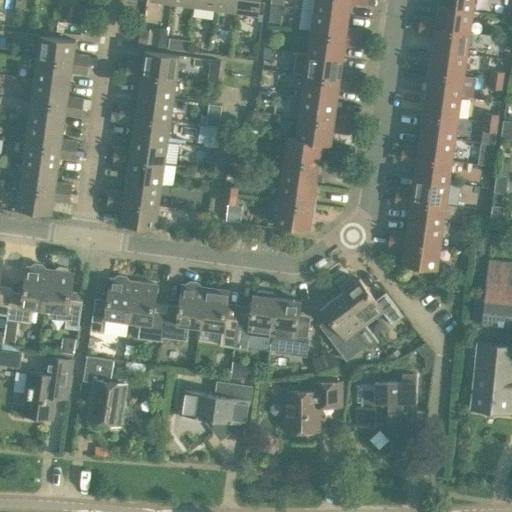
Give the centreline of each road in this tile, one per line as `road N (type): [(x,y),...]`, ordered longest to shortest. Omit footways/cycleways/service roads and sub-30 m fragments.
road 1 (residential): [(83,237),(285,265),(303,264),(347,233)]
road 2 (residential): [(347,233),(370,195),(397,0)]
road 3 (residential): [(83,237),(112,0)]
road 4 (residential): [(347,233),(439,354)]
road 5 (residential): [(0,503),(144,511)]
